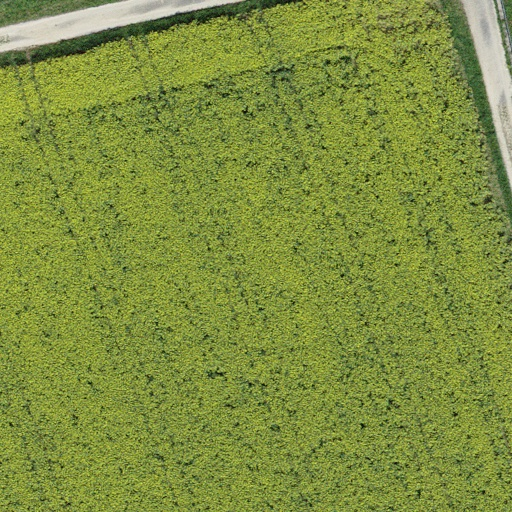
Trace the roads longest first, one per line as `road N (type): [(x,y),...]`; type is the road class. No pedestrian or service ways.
road 1 (track): [(0,40),(184,0)]
road 2 (track): [(511,143),(475,0)]
